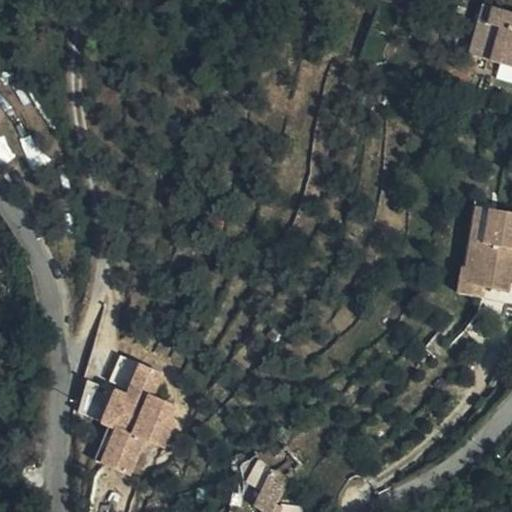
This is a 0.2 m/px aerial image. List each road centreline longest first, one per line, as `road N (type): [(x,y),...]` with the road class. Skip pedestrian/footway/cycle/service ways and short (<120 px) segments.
road 1 (residential): [(0,198),(40,255),(56,304),(57,511)]
road 2 (residential): [(381,511),(463,454),(511,402)]
